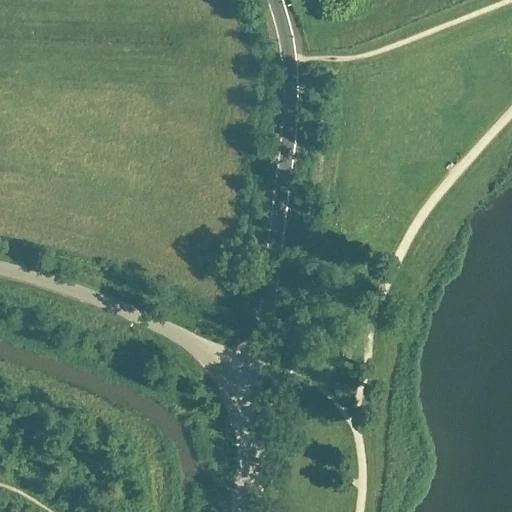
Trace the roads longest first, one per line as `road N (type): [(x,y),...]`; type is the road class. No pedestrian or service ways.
road 1 (unclassified): [(230,383),(262,346),(285,155),(288,60),(274,0)]
road 2 (unclassified): [(230,383),(172,334),(0,268)]
road 3 (unclassified): [(241,511),(248,447),(230,383)]
